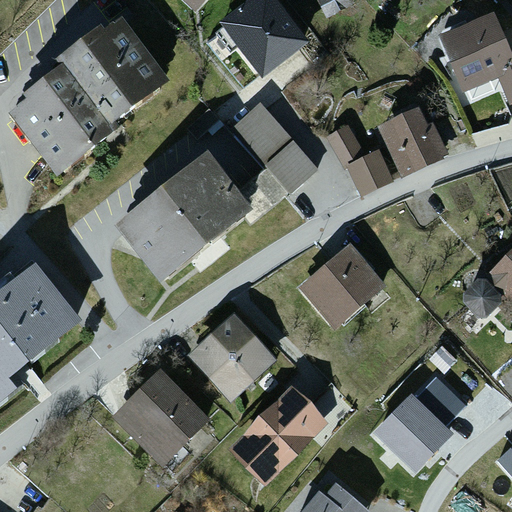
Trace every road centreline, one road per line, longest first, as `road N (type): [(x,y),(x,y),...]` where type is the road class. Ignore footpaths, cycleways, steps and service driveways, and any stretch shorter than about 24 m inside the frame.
road 1 (residential): [(0,448),(118,358),(306,236),(459,163),(511,151)]
road 2 (residential): [(511,413),(448,474),(428,511)]
